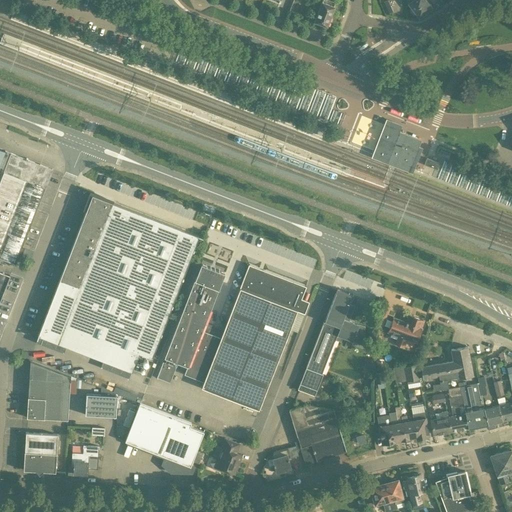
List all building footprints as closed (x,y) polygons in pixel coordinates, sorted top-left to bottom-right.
[(321,1),(314,20),(314,21),(327,26),(335,6),(334,6),(335,2),(331,0),(322,0),(322,1),(321,1)] [(381,3),(386,14),(392,12),(387,0),(381,3)] [(427,14),(427,12),(433,7),(427,0),(413,0),(409,3),(420,17),(421,16),(424,17),(427,14)] [(400,130),(392,127),(385,124),(384,125),(373,151),(373,152),(387,158),(388,156),(410,165),(421,139),(400,130)] [(0,299),(10,276),(0,271),(0,258),(14,263),(44,188),(45,188),(52,169),(27,159),(28,159),(26,158),(5,151),(0,148),(0,299)] [(437,169),(439,163),(426,158),(424,164),(437,169)] [(444,160),(439,177),(449,180),(451,173),(455,174),(458,165),(444,160)] [(92,206),(88,204),(38,336),(132,371),(139,353),(152,358),(154,353),(198,235),(96,197),(92,206)] [(201,263),(165,357),(167,358),(165,362),(163,361),(157,377),(170,382),(176,366),(168,363),(170,359),(187,365),(184,374),(203,381),(223,330),(204,323),(224,272),(201,263)] [(203,381),(201,387),(259,409),(301,298),(306,286),(248,264),(223,330),(203,381)] [(352,294),(337,288),(324,321),(323,320),(305,369),(298,389),(314,395),(322,375),(336,340),(342,342),(343,337),(364,345),(365,327),(349,320),(354,306),(349,304),(352,294)] [(381,327),(389,307),(382,304),(375,325),(381,327)] [(393,317),(388,330),(399,334),(395,344),(403,347),(407,338),(416,341),(421,328),(420,328),(423,320),(409,314),(407,321),(406,320),(405,322),(393,317)] [(423,378),(430,377),(432,376),(433,379),(439,378),(440,383),(433,384),(434,391),(448,388),(447,378),(456,377),(456,378),(473,375),(467,346),(451,349),(453,360),(420,366),(423,378)] [(373,358),(364,358),(365,367),(373,367),(373,358)] [(30,361),(29,377),(26,417),(60,419),(68,419),(70,376),(30,361)] [(420,379),(417,364),(404,366),(406,381),(407,381),(407,384),(420,382),(419,379),(420,379)] [(406,380),(406,381),(404,366),(404,365),(393,367),(395,382),(406,380)] [(384,382),(383,372),(375,373),(376,383),(377,383),(378,387),(384,386),(384,382)] [(477,383),(479,395),(487,393),(485,385),(486,385),(484,376),(478,377),(477,377),(478,382),(477,383)] [(493,381),(496,396),(504,394),(501,379),(493,381)] [(487,424),(483,408),(482,403),(481,404),(477,383),(466,385),(460,386),(464,406),(465,410),(465,413),(465,414),(468,428),(487,424)] [(453,416),(448,417),(451,431),(468,428),(465,414),(465,413),(460,413),(459,407),(464,406),(460,386),(459,386),(448,388),(449,397),(452,413),(453,416)] [(433,403),(445,401),(444,392),(431,395),(433,403)] [(85,393),(84,415),(115,416),(116,395),(85,393)] [(498,405),(502,420),(511,417),(511,401),(498,405)] [(139,402),(124,441),(166,457),(163,464),(171,471),(190,471),(192,466),(190,465),(203,431),(189,426),(191,422),(141,403),(139,402)] [(289,410),(300,445),(301,445),(306,463),(316,459),(316,460),(340,452),(346,450),(333,408),(305,404),(289,410)] [(416,437),(417,437),(419,438),(422,437),(423,436),(429,435),(425,412),(424,412),(423,404),(411,406),(412,414),(413,420),(416,437)] [(502,420),(498,405),(483,408),(487,424),(502,420)] [(391,424),(394,441),(394,440),(401,439),(401,437),(405,436),(401,416),(399,406),(395,407),(397,423),(391,424)] [(441,418),(430,420),(433,434),(451,431),(448,417),(447,411),(439,412),(441,418)] [(353,423),(363,420),(361,414),(351,417),(353,423)] [(413,420),(408,421),(407,415),(401,416),(405,436),(409,435),(409,438),(416,436),(416,437),(413,420)] [(394,441),(391,424),(385,425),(383,416),(377,417),(379,426),(382,443),(387,442),(389,443),(392,443),(393,441),(394,441)] [(92,427),(91,434),(104,435),(105,427),(92,427)] [(23,470),(35,471),(38,476),(43,471),(55,472),(57,434),(25,432),(23,470)] [(363,434),(357,436),(359,443),(365,441),(363,434)] [(215,463),(213,468),(220,471),(221,469),(233,474),(240,457),(237,456),(236,452),(239,444),(225,438),(221,447),(223,448),(217,464),(215,463)] [(69,465),(68,475),(74,475),(74,473),(86,474),(86,468),(97,469),(98,446),(82,445),(82,453),(71,452),(70,466),(69,465)] [(273,457),(272,458),(274,464),(273,464),(274,466),(275,466),(276,471),(291,467),(288,458),(298,455),(296,445),(273,452),(272,454),(273,457)] [(511,450),(511,449),(490,455),(497,474),(500,484),(509,481),(511,480),(511,450)] [(464,470),(447,474),(447,476),(435,481),(446,511),(477,511),(472,498),(470,498),(468,493),(470,493),(467,479),(465,474),(465,471),(464,470)] [(420,474),(419,474),(418,473),(414,474),(414,475),(407,477),(408,479),(402,481),(404,488),(406,495),(409,495),(411,504),(421,502),(419,492),(425,490),(420,474)] [(397,479),(395,480),(394,478),(391,479),(390,481),(384,483),(391,510),(397,509),(396,504),(403,502),(397,479)] [(384,483),(377,485),(376,483),(372,484),(372,486),(370,486),(374,503),(382,501),(385,511),(391,510),(384,483)]
